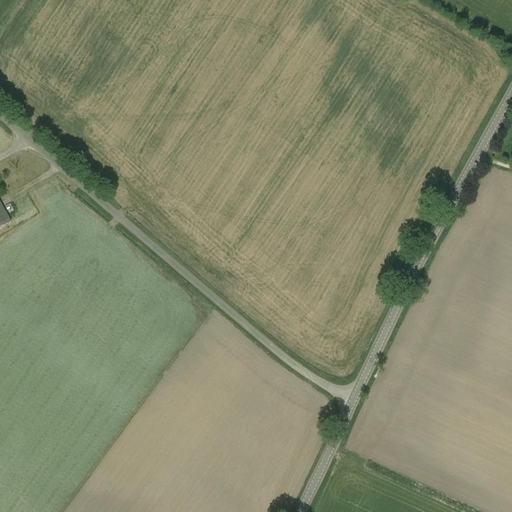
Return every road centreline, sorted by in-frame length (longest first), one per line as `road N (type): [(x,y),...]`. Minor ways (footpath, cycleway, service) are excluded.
road 1 (unclassified): [(349,402),(0,113)]
road 2 (tertiary): [(349,402),(435,224),(511,93)]
road 3 (tertiary): [(301,511),(349,402)]
